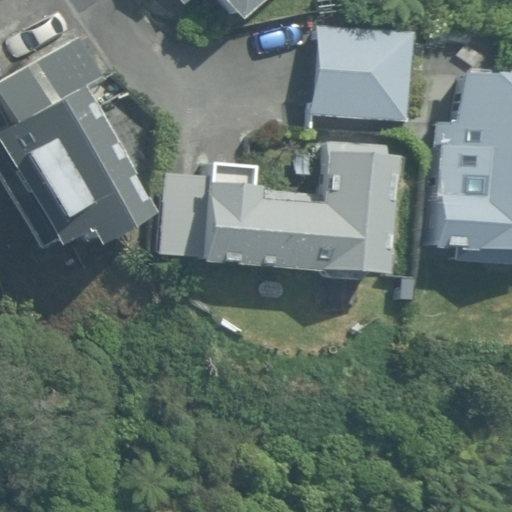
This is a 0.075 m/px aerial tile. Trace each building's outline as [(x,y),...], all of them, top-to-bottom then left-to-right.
[(186,0),(197,0),(218,25),(247,0),(167,0),(175,9),(186,0)] [(299,111),(393,119),(401,32),(307,24),(299,111)] [(0,121),(0,175),(41,246),(70,230),(77,241),(135,207),(114,170),(126,164),(81,86),(94,77),(70,36),(0,76),(0,113),(3,120),(0,121)] [(457,260),(511,264),(511,79),(443,74),(438,123),(424,122),(414,246),(457,250),(457,260)] [(147,259),(370,275),(377,147),(316,142),(312,196),(241,191),(243,167),(196,164),(195,178),(154,175),(147,259)]
